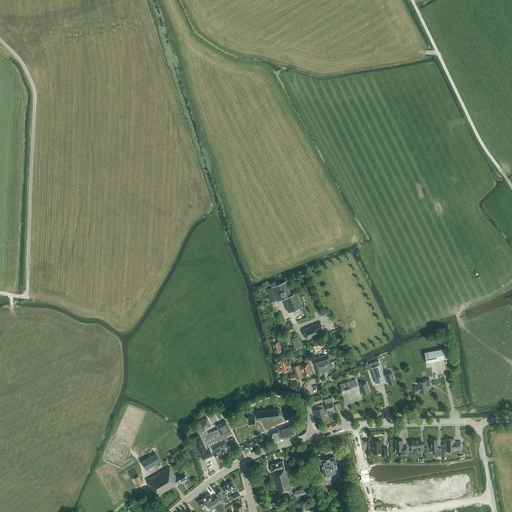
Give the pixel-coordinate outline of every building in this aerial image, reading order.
[(272,287),(267,289),(272,303),(277,301),(283,299),(288,312),(302,307),(297,293),(291,295),(286,281),(272,287)] [(320,312),(322,317),(330,314),(328,308),(320,312)] [(323,328),(324,328),(324,327),(323,327),(320,322),(309,326),(310,327),(303,330),(307,339),(312,337),(313,338),(320,335),(318,332),(319,332),(318,330),(323,328)] [(277,338),(278,341),(279,344),(282,343),(283,343),(283,344),(285,343),(283,338),(287,337),(285,334),(277,338)] [(303,347),(298,334),(290,337),(290,338),(288,339),(290,344),(292,343),(295,350),(303,347)] [(278,341),(275,342),(274,338),(269,339),(271,343),(272,343),(275,354),(282,351),(281,350),(284,350),(282,343),(279,344),(278,341)] [(317,341),(308,344),(312,355),(321,351),(320,348),(322,347),(320,342),(318,343),(317,341)] [(446,348),(425,352),(427,362),(448,358),(446,348)] [(314,360),(316,366),(331,361),(328,356),(314,360)] [(278,360),(282,372),(283,372),(283,373),(286,371),(290,369),(289,368),(291,367),(289,361),(287,362),(286,360),(284,361),(283,358),(278,360)] [(331,361),(316,366),(318,372),(333,367),(331,361)] [(304,376),(312,373),(308,362),(300,364),(304,376)] [(296,378),(303,377),(299,364),(293,366),(294,368),(295,374),(290,375),(291,380),(296,378)] [(371,368),(371,369),(376,383),(385,380),(384,376),(380,365),(371,367),(371,368)] [(386,375),(384,376),(385,380),(387,379),(389,384),(396,382),(393,372),(386,375)] [(431,385),(430,378),(424,379),(424,381),(418,382),(419,385),(414,386),(415,391),(419,390),(420,393),(428,391),(427,386),(431,385)] [(343,394),(359,388),(355,379),(340,384),(343,394)] [(285,381),(283,381),(283,383),(285,383),(288,384),(288,388),(297,389),(297,382),(285,381)] [(367,382),(360,385),(363,394),(370,392),(367,382)] [(323,401),(321,394),(310,398),(313,405),(323,401)] [(334,408),(332,402),(334,401),(332,397),(324,400),(325,404),(327,410),(334,408)] [(316,406),(316,408),(317,409),(314,410),(316,414),(318,421),(326,418),(323,408),(324,407),(323,404),(316,406)] [(278,408),(277,408),(275,408),(275,406),(273,406),(272,406),(272,409),(267,410),(266,407),(265,407),(266,410),(255,411),(255,410),(250,410),(250,413),(248,413),(249,420),(256,419),(279,417),(279,416),(281,415),(281,413),(282,413),(281,411),(280,409),(278,408)] [(213,454),(212,452),(212,453),(209,446),(208,446),(207,443),(208,442),(209,443),(211,442),(211,440),(215,438),(213,434),(214,434),(212,431),(208,433),(205,428),(211,426),(207,418),(199,421),(200,424),(195,426),(200,435),(194,438),(203,459),(209,456),(210,456),(212,455),(213,454)] [(224,447),(228,445),(226,441),(228,440),(227,438),(226,436),(232,433),(226,421),(217,425),(219,429),(212,431),(214,434),(213,434),(215,438),(211,440),(211,442),(209,443),(208,442),(207,443),(208,446),(209,446),(212,453),(212,452),(213,452),(224,447)] [(293,423),(284,426),(286,432),(282,434),(283,438),(295,434),(293,429),(295,428),(294,426),(296,425),(295,421),(293,422),(293,423)] [(277,430),(280,438),(281,437),(281,436),(282,436),(283,439),(283,438),(282,434),(286,432),(284,426),(279,428),(279,427),(276,428),(277,430)] [(273,440),(280,438),(277,430),(270,432),(273,440)] [(247,450),(260,444),(257,438),(244,444),(247,450)] [(421,444),(421,439),(411,440),(411,447),(420,447),(420,451),(425,451),(424,444),(421,444)] [(438,448),(438,439),(431,439),(431,449),(435,449),(435,456),(442,456),(442,448),(438,448)] [(455,442),(455,439),(446,439),(446,451),(455,451),(455,448),(461,448),(461,442),(455,442)] [(381,440),(372,441),(372,453),(373,453),(374,454),(376,454),(377,453),(381,452),(381,455),(388,455),(387,448),(381,448),(381,440)] [(399,454),(403,454),(407,454),(407,447),(403,447),(403,440),(395,440),(395,450),(399,450),(399,454)] [(213,452),(216,458),(227,453),(224,447),(213,452)] [(158,463),(161,461),(156,453),(142,461),(147,469),(149,468),(150,470),(159,465),(158,463)] [(324,475),(338,472),(334,457),(321,460),(324,475)] [(288,491),(292,490),(287,470),(285,470),(283,461),(271,464),(274,474),(272,474),(278,495),(279,496),(280,495),(280,494),(288,492),(288,491)] [(176,484),(187,477),(184,472),(176,477),(169,466),(147,479),(149,484),(148,484),(156,497),(176,485),(176,484)] [(232,481),(227,484),(222,487),(225,492),(226,492),(227,494),(236,489),(235,486),(232,481)] [(221,499),(220,499),(222,504),(224,503),(222,498),(223,498),(224,500),(227,499),(225,496),(224,496),(221,490),(217,492),(221,499)] [(210,493),(198,502),(202,507),(203,506),(204,506),(205,506),(204,505),(206,504),(210,510),(214,507),(218,511),(221,511),(225,509),(221,502),(217,496),(213,499),(210,493)] [(135,511),(139,508),(133,502),(128,507),(132,511),(135,511)]
